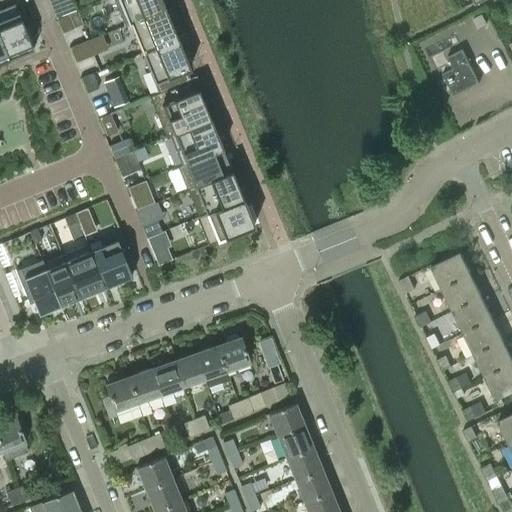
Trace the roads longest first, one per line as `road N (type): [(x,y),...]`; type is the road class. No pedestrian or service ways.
road 1 (residential): [(364,511),(269,277)]
road 2 (residential): [(44,356),(269,277)]
road 3 (residential): [(269,277),(392,223),(459,156)]
road 4 (residential): [(35,0),(101,154)]
road 5 (residential): [(107,511),(44,356)]
